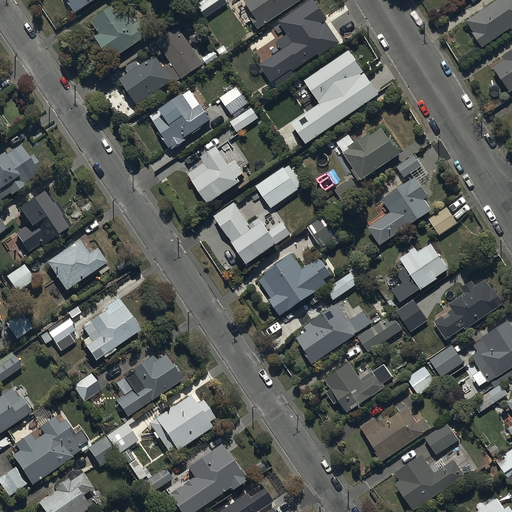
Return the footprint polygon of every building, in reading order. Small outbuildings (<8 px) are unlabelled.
[(68,0),(72,7),(71,8),(76,16),(99,0),(68,0)] [(225,0),(207,0),(199,5),(206,18),(227,4),(225,0)] [(244,0),(252,14),(248,16),(256,30),(305,0),(304,0),(244,0)] [(313,0),(309,0),(278,21),(287,34),(276,41),(281,49),(258,65),(271,83),(274,80),(277,85),(296,72),(294,70),(317,54),(319,56),(339,42),(324,21),(326,19),(313,0)] [(511,0),(498,0),(465,22),(473,34),(472,34),(482,50),(511,30),(511,31),(511,0)] [(111,62),(122,55),(153,34),(144,21),(137,26),(121,3),(93,22),(102,35),(95,39),(111,62)] [(157,57),(120,81),(136,106),(171,84),(173,87),(204,66),(179,27),(156,42),(171,65),(164,69),(157,57)] [(255,42),(241,52),(248,63),(262,54),(255,42)] [(504,62),(494,69),(510,94),(511,92),(511,51),(502,58),(504,62)] [(306,146),(379,97),(349,53),(306,82),(321,104),(294,122),(291,124),(306,146)] [(236,88),(220,99),(232,117),(249,105),(236,88)] [(183,96),(158,113),(162,118),(154,124),(160,134),(159,135),(169,150),(172,148),(174,151),(186,142),(185,140),(211,122),(195,98),(187,103),(183,96)] [(253,110),(231,123),(237,134),(260,121),(253,110)] [(337,144),(343,153),(362,182),(402,156),(391,139),(388,141),(381,130),(370,138),(369,136),(354,145),(349,137),(337,144)] [(203,165),(188,174),(208,206),(242,185),(238,179),(245,176),(237,163),(230,167),(218,147),(199,159),(203,165)] [(19,149),(0,161),(0,201),(9,196),(10,198),(26,188),(25,186),(43,174),(32,157),(27,160),(19,149)] [(415,156),(396,167),(403,179),(422,167),(415,156)] [(283,170),(256,188),(271,210),(298,191),(283,170)] [(353,179),(334,191),(342,204),(361,193),(353,179)] [(368,229),(369,231),(380,247),(432,212),(425,202),(429,199),(416,179),(383,201),(391,214),(368,229)] [(27,228),(15,236),(27,255),(41,246),(42,248),(67,232),(59,221),(61,220),(52,207),(50,208),(42,196),(17,212),(27,228)] [(207,232),(217,225),(248,267),(291,236),(283,224),(270,233),(260,220),(251,226),(235,204),(203,227),(207,232)] [(447,208),(429,220),(441,237),(459,226),(447,208)] [(325,217),(308,229),(319,246),(336,234),(325,217)] [(79,242),(46,264),(65,293),(97,272),(100,277),(109,270),(96,251),(92,254),(89,251),(86,253),(79,242)] [(438,280),(437,278),(448,271),(432,245),(418,254),(416,250),(400,260),(406,269),(397,275),(404,285),(393,292),(401,304),(438,280)] [(260,283),(271,300),(268,301),(280,320),(328,286),(325,282),(332,277),(320,260),(303,272),(292,256),(263,275),(265,279),(260,283)] [(22,266),(5,277),(16,294),(33,282),(22,266)] [(356,270),(326,290),(334,301),(358,285),(353,278),(359,274),(356,270)] [(452,310),(434,323),(447,342),(465,330),(466,331),(505,306),(494,290),(492,291),(486,282),(476,288),(473,282),(461,290),(465,296),(449,307),(452,310)] [(85,347),(84,348),(95,363),(103,358),(104,360),(116,351),(115,350),(140,333),(117,300),(101,311),(104,315),(82,329),(88,339),(82,343),(85,347)] [(397,313),(400,317),(411,333),(428,322),(414,301),(397,313)] [(336,305),(303,326),(308,333),(297,340),(310,360),(309,361),(313,367),(356,338),(355,336),(372,325),(364,312),(348,323),(336,305)] [(19,313),(4,323),(17,341),(32,331),(19,313)] [(392,315),(358,338),(368,354),(403,332),(392,315)] [(77,342),(71,334),(76,331),(69,321),(62,326),(61,324),(39,338),(45,347),(53,342),(60,353),(77,342)] [(491,382),(494,388),(511,376),(511,328),(508,323),(476,344),(490,366),(481,372),(489,383),(491,382)] [(464,364),(452,346),(430,362),(442,379),(464,364)] [(0,384),(22,369),(11,354),(0,361),(0,384)] [(122,397),(115,402),(122,413),(121,414),(124,420),(183,381),(172,365),(170,366),(164,358),(155,364),(152,358),(132,372),(134,375),(125,381),(124,380),(115,386),(122,397)] [(350,364),(325,381),(331,390),(326,394),(334,406),(339,403),(347,415),(386,389),(383,386),(393,379),(384,366),(362,381),(350,364)] [(425,368),(408,380),(419,397),(437,385),(425,368)] [(72,387),(73,388),(83,404),(101,392),(90,375),(72,387)] [(479,414),(484,411),(508,395),(501,385),(473,404),(479,414)] [(0,436),(32,416),(20,398),(17,400),(12,391),(0,398),(0,436)] [(190,399),(148,426),(167,455),(174,450),(177,454),(212,431),(209,425),(215,422),(202,402),(196,407),(190,399)] [(374,419),(361,428),(378,456),(376,457),(381,465),(432,429),(425,420),(418,425),(407,409),(391,421),(388,417),(378,424),(374,419)] [(30,437),(15,447),(19,454),(12,459),(30,488),(73,461),(71,458),(80,452),(79,449),(89,443),(81,432),(74,437),(65,422),(58,427),(54,419),(38,429),(43,437),(34,443),(30,437)] [(125,424),(105,437),(118,456),(137,443),(125,424)] [(448,424),(426,438),(437,456),(459,442),(448,424)] [(104,439),(88,450),(99,468),(116,457),(104,439)] [(193,481),(168,497),(177,511),(198,511),(230,491),(231,493),(246,484),(222,447),(186,470),(193,481)] [(511,450),(495,461),(511,485),(511,450)] [(129,451),(121,455),(138,482),(145,478),(129,451)] [(466,454),(458,459),(470,478),(478,473),(466,454)] [(413,511),(414,511),(416,511),(465,478),(455,463),(446,468),(441,461),(431,468),(423,457),(396,475),(401,483),(396,486),(413,511)] [(27,485),(15,468),(0,478),(0,486),(8,498),(27,485)] [(165,470),(142,485),(149,496),(172,481),(165,470)] [(55,494),(37,505),(41,511),(88,511),(91,511),(82,498),(92,491),(82,475),(69,484),(67,481),(53,490),(55,494)] [(247,494),(220,511),(276,511),(273,507),(266,511),(259,511),(273,501),(264,489),(250,499),(247,494)] [(496,498),(475,511),(511,511),(508,507),(504,509),(496,498)]
